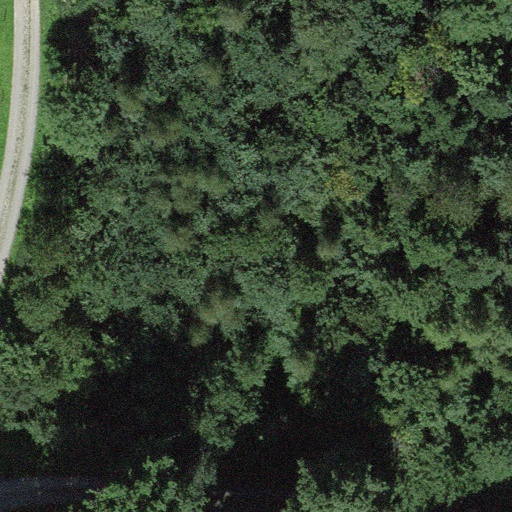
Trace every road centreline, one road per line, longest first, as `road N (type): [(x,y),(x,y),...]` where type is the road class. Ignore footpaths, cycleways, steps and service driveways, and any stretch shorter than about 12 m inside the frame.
road 1 (track): [(28,0),(23,148),(0,253)]
road 2 (track): [(511,478),(436,486),(367,511)]
